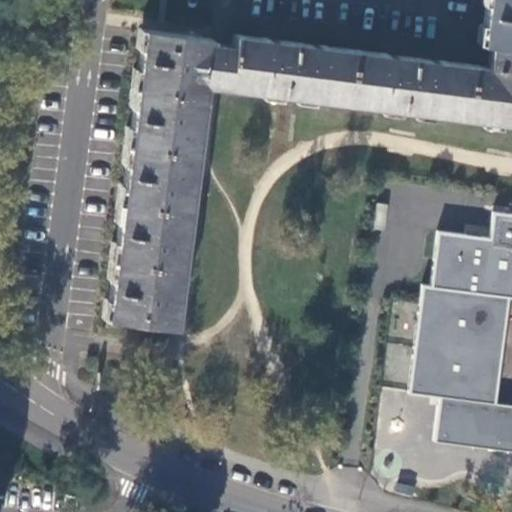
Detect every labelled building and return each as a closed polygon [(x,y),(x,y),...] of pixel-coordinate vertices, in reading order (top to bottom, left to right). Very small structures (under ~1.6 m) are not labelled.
[(511,0),(486,0),(481,46),(488,47),(511,49),(511,0)] [(225,90),(230,46),(208,43),(208,40),(141,31),(104,320),(172,329),(203,87),(225,90)] [(511,49),(488,47),(487,57),(486,67),(357,51),(231,35),(230,46),(225,90),(411,112),(511,125),(511,49)] [(491,240),(437,232),(432,288),(421,286),(411,395),(440,398),(436,442),(511,451),(511,217),(491,215),(491,240)] [(397,484),(395,491),(413,494),(414,487),(397,484)]
